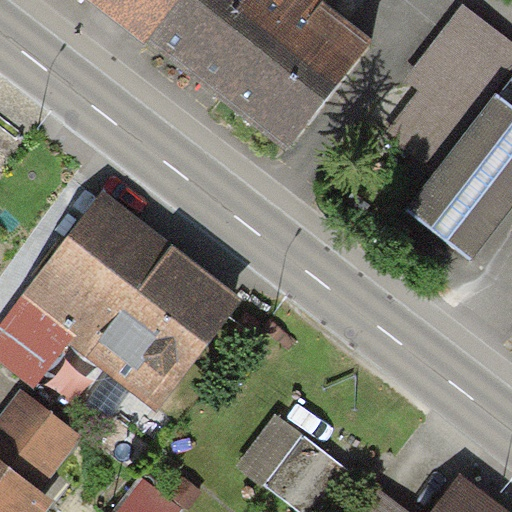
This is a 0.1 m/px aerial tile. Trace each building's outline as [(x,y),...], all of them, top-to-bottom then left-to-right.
[(83,0),(148,50),(186,0),(83,0)] [(186,0),(148,50),(208,93),(289,155),(374,46),(328,11),(336,0),(186,0)] [(511,212),(511,113),(495,100),(511,77),(511,43),(463,7),(406,82),(420,93),(384,140),(435,178),(406,216),(472,265),(511,212)] [(174,250),(106,197),(0,331),(0,333),(50,373),(71,347),(158,415),(244,305),(174,250)] [(83,438),(22,391),(0,418),(0,462),(40,493),(83,438)] [(319,511),(349,473),(276,417),(237,468),(294,511),(319,511)] [(0,462),(0,511),(48,511),(54,505),(40,493),(0,462)] [(506,511),(460,478),(433,511),(506,511)] [(407,511),(371,484),(349,511),(407,511)]
